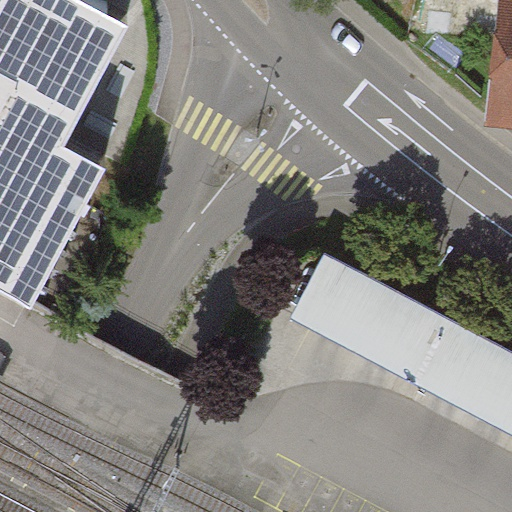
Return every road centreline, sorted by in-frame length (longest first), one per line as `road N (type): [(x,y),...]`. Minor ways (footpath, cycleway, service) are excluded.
road 1 (residential): [(316,65),(244,149),(183,244),(39,511)]
road 2 (secondary): [(511,216),(391,134),(316,65)]
